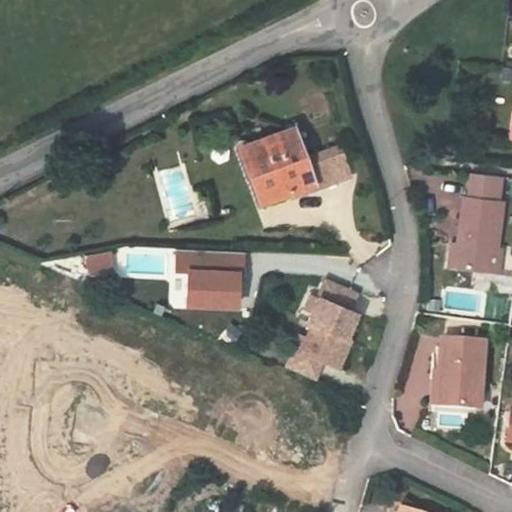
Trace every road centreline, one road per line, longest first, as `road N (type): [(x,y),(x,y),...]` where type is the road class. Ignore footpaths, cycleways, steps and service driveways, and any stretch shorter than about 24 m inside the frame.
road 1 (residential): [(360,8),(367,75),(405,220),(405,305),(370,440)]
road 2 (residential): [(0,170),(360,8)]
road 3 (residential): [(370,440),(511,507)]
